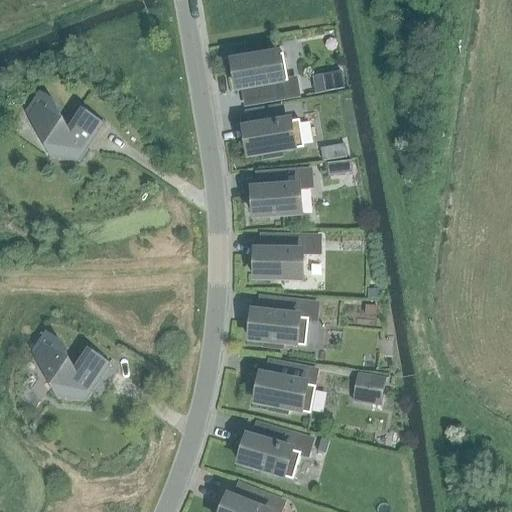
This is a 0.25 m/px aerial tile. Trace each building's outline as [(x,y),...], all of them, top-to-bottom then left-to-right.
[(264,55),(246,58),(247,62),(233,64),(238,92),(247,90),(250,106),(299,97),(296,80),(288,82),(283,55),(264,59),(264,55)] [(345,91),(342,73),(322,76),(324,94),(345,91)] [(80,163),(104,125),(81,110),(68,130),(53,102),(39,93),(38,94),(52,103),(34,129),(51,160),(80,163)] [(263,156),(264,160),(281,157),(281,153),(304,149),(299,121),(285,124),(282,108),(251,114),(254,129),(245,131),(249,159),(263,156)] [(255,220),(301,217),(299,190),(312,189),(311,172),(261,175),(263,191),(253,192),(255,220)] [(320,238),(266,237),(266,253),(256,253),(256,281),(302,282),(302,255),(320,255),(320,238)] [(265,300),(263,315),(253,315),(250,342),(265,344),(264,348),(282,350),(282,346),(306,348),(309,322),(316,322),(318,305),(265,300)] [(377,307),(364,306),(364,317),(376,318),(377,307)] [(32,353),(57,400),(86,403),(111,365),(88,350),(92,343),(55,318),(32,353)] [(274,364),(271,380),(261,378),(256,405),(270,408),(269,412),(287,415),(287,411),(311,416),(316,388),(314,388),(317,372),(274,364)] [(359,373),(354,399),(379,404),(384,378),(359,373)] [(248,439),(240,466),(293,482),(301,456),(307,458),(312,441),(261,426),(257,442),(248,439)] [(243,487),(237,502),(228,499),(223,511),(280,511),(284,504),(243,487)]
